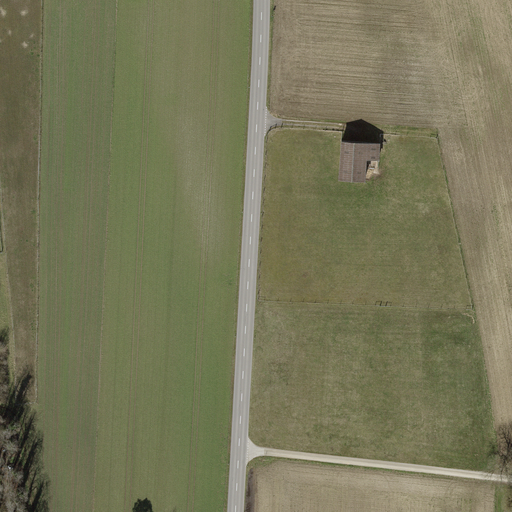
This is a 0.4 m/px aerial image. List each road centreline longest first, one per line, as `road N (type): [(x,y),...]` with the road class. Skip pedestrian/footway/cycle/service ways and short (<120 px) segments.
road 1 (tertiary): [(236,511),(262,0)]
road 2 (track): [(511,480),(239,450)]
road 3 (track): [(258,119),(421,128)]
road 4 (track): [(0,404),(26,427),(35,511)]
